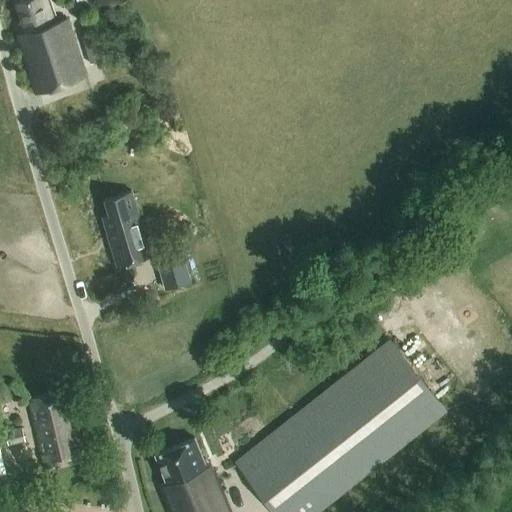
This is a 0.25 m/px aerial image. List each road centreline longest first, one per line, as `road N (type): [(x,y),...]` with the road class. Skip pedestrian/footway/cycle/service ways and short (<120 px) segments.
road 1 (unclassified): [(119,434),(0,47)]
road 2 (unclassified): [(409,236),(259,358),(119,434)]
